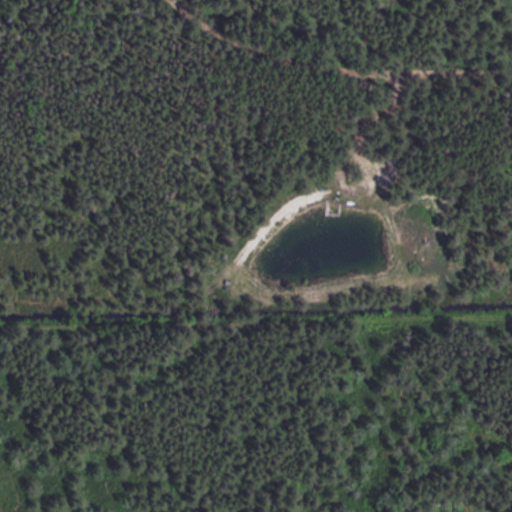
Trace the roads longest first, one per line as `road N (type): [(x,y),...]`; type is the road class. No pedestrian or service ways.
road 1 (track): [(511,308),(0,326)]
road 2 (track): [(511,64),(240,66),(161,0)]
